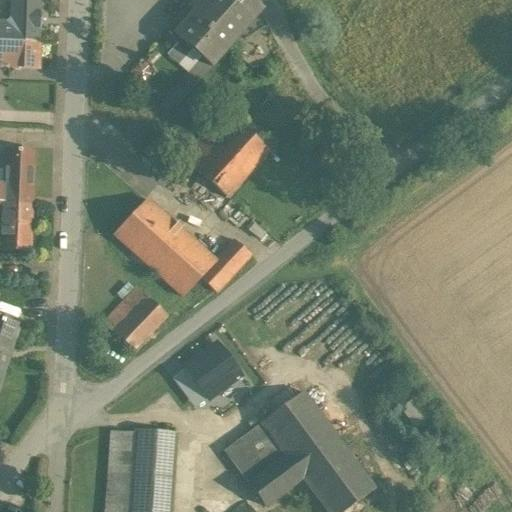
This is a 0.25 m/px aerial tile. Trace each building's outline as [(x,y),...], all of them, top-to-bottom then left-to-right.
[(9,0),(10,0),(0,0),(0,1),(0,42),(39,44),(39,0),(9,0)] [(205,0),(174,36),(200,59),(163,102),(173,111),(261,10),(249,0),(205,0)] [(39,44),(0,42),(0,67),(7,67),(7,68),(10,69),(10,67),(35,68),(35,70),(38,70),(39,44)] [(225,111),(202,137),(216,149),(238,124),(239,125),(240,125),(225,111)] [(238,124),(216,149),(245,176),(268,151),(239,125),(238,124)] [(216,149),(202,137),(181,159),(225,199),(245,176),(216,149)] [(33,151),(3,150),(2,180),(32,181),(33,151)] [(32,181),(2,180),(2,192),(0,191),(0,203),(31,205),(32,181)] [(215,262),(146,201),(113,236),(182,298),(199,279),(215,262)] [(31,205),(0,203),(0,215),(0,216),(0,222),(0,252),(3,252),(3,256),(15,256),(15,252),(29,253),(31,205)] [(215,262),(199,279),(215,294),(250,256),(234,241),(215,262)] [(136,289),(102,325),(132,352),(166,316),(136,289)] [(0,318),(0,367),(3,369),(13,338),(17,339),(20,329),(16,327),(17,324),(0,318)] [(239,376),(216,345),(184,369),(185,369),(207,399),(208,400),(239,376)] [(207,399),(185,369),(174,378),(196,408),(207,399)] [(344,511),(375,490),(303,393),(224,452),(264,508),(302,480),(326,511),(344,511)] [(414,431),(434,417),(419,396),(399,410),(414,431)] [(169,511),(175,434),(135,431),(135,434),(129,511),(169,511)] [(129,511),(135,434),(111,432),(104,511),(129,511)]
